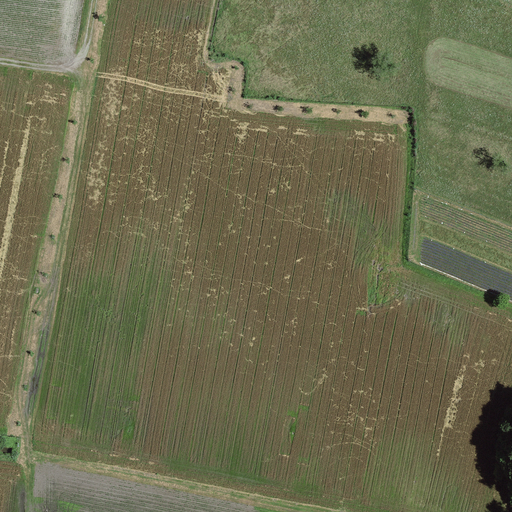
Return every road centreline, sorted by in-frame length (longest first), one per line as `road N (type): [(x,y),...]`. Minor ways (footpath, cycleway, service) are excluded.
road 1 (track): [(84,50),(31,453),(31,511)]
road 2 (track): [(31,453),(317,511)]
road 3 (track): [(95,0),(84,50),(68,67),(0,61)]
